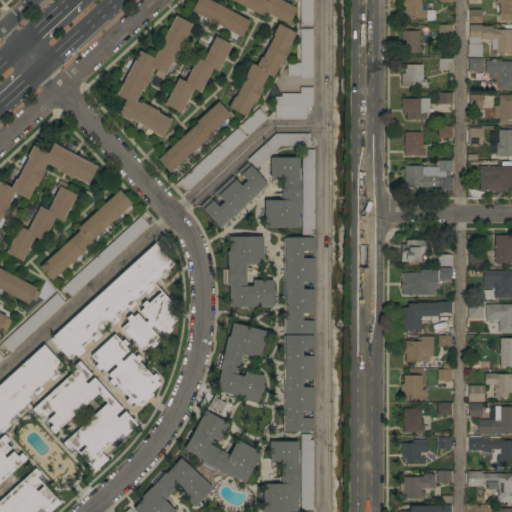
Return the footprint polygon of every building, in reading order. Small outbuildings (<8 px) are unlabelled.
[(207,0),(248,21),(240,37),(190,11),(195,0),(207,0)] [(230,0),(280,0),(296,8),(287,24),(263,12),(261,16),(230,0)] [(312,0),(312,26),(299,26),(299,0),(312,0)] [(420,0),(421,10),(430,10),(430,8),(434,8),(435,20),(425,21),(425,17),(402,18),(402,0),(420,0)] [(511,21),(498,21),(498,19),(497,19),(497,15),(498,15),(498,3),(495,3),(495,0),(511,0),(511,21)] [(468,23),(468,10),(481,10),(481,23),(468,23)] [(162,79),(153,74),(155,70),(152,68),(148,75),(150,76),(142,91),(140,90),(135,101),(140,104),(141,102),(157,111),(156,113),(170,120),(161,138),(149,132),(150,131),(128,119),(127,121),(116,115),(124,100),(115,95),(138,50),(152,58),(174,15),(190,24),(162,79)] [(277,24),(294,33),(287,48),(288,49),(280,64),(278,63),(271,77),(266,75),(260,86),(262,88),(254,104),(252,102),(244,117),(226,108),(232,96),(234,97),(245,75),(244,75),(250,63),(255,66),(259,57),(261,58),(272,36),(271,35),(277,24)] [(437,25),(452,25),(451,36),(437,36),(437,25)] [(511,29),(511,38),(511,54),(495,54),(495,49),(490,49),(491,40),(479,40),(479,44),(468,44),(468,25),(480,25),(480,26),(491,26),(491,29),(496,29),(511,29)] [(312,78),(299,78),(299,76),(286,76),(286,63),(299,63),(299,28),(312,28),(312,78)] [(418,46),(420,46),(420,54),(400,54),(400,31),(418,31),(418,46)] [(216,71),(211,69),(198,93),(192,89),(179,113),(163,105),(177,78),(183,82),(196,57),(201,60),(214,36),(230,45),(216,71)] [(481,57),(467,57),(467,44),(481,44),(481,57)] [(481,71),(467,71),(467,58),(481,58),(481,71)] [(451,71),(437,70),(437,59),(451,59),(451,71)] [(500,60),(500,61),(511,61),(511,90),(498,90),(498,81),(493,81),(493,73),(484,73),(484,60),(500,60)] [(400,73),(403,73),(403,64),(421,65),(421,79),(425,79),(425,86),(420,86),(400,85),(400,73)] [(274,118),(274,96),(280,96),(280,93),(299,93),(299,87),(312,87),(312,106),(305,106),(305,118),(274,118)] [(437,92),(451,93),(451,105),(437,104),(437,92)] [(481,108),(468,108),(468,95),(481,95),(481,108)] [(498,118),(493,118),(493,106),(498,106),(498,95),(511,95),(511,124),(503,124),(503,125),(500,125),(500,124),(498,124),(498,118)] [(428,98),(428,114),(427,114),(427,119),(425,119),(425,120),(419,120),(419,119),(405,119),(405,113),(401,113),(401,110),(400,110),(400,106),(401,106),(401,102),(400,102),(400,98),(428,98)] [(168,173),(156,159),(196,123),(195,121),(217,101),(229,115),(209,133),(210,135),(168,173)] [(257,108),(266,118),(248,134),(239,125),(257,108)] [(437,126),(451,126),(451,139),(437,139),(437,126)] [(186,190),(178,181),(237,127),(245,137),(186,190)] [(482,145),(468,145),(468,128),(482,128),(482,145)] [(511,157),(495,157),(495,143),(497,143),(497,130),(511,130),(511,129),(511,157)] [(403,156),(403,132),(421,132),(421,145),(424,145),(424,155),(403,156)] [(255,169),(246,159),(275,133),(309,133),(309,146),(279,146),(255,169)] [(96,167),(87,184),(73,177),(72,179),(56,171),(57,169),(45,163),(42,169),(44,170),(36,186),(34,185),(26,199),(13,193),(0,217),(0,183),(10,188),(14,179),(16,180),(27,158),(26,157),(32,146),(46,153),(51,143),(96,167)] [(301,149),(314,149),(313,229),(310,229),(310,235),(301,235),(301,149)] [(299,214),(297,214),(297,228),(263,228),(263,200),(279,200),(279,193),(281,193),(281,178),(269,179),(269,157),(297,157),(297,180),(299,180),(299,214)] [(451,160),(451,172),(437,172),(437,165),(434,165),(434,161),(437,161),(437,160),(451,160)] [(220,229),(199,206),(208,197),(217,206),(222,202),(214,193),(231,176),(240,185),(245,181),(236,171),(246,162),(266,184),(267,186),(220,229)] [(421,166),(421,176),(423,176),(423,167),(436,167),(436,176),(442,177),(442,189),(437,189),(437,187),(427,187),(427,189),(424,189),(424,187),(403,187),(403,166),(421,166)] [(511,166),(511,179),(510,179),(510,186),(507,186),(507,191),(487,191),(487,192),(484,192),(484,191),(478,191),(479,166),(511,166)] [(453,192),(443,192),(443,178),(453,178),(453,192)] [(61,221),(54,217),(41,241),(33,237),(21,261),(5,253),(18,226),(26,230),(38,206),(47,211),(58,188),(55,187),(59,180),(67,185),(65,189),(75,195),(61,221)] [(50,281),(38,268),(78,231),(76,229),(118,190),(130,204),(90,241),(92,242),(50,281)] [(140,216),(148,225),(71,296),(62,287),(140,216)] [(511,263),(499,263),(499,265),(496,265),(496,263),(494,263),(494,253),(493,253),(493,250),(494,250),(494,235),(511,235),(511,244),(511,263)] [(262,236),(262,265),(247,265),(247,272),(246,272),(246,286),(252,286),(252,280),(272,280),(272,307),(229,307),(229,284),(224,284),(224,269),(226,269),(226,251),(228,251),(227,237),(262,236)] [(283,238),(284,238),(284,237),(314,237),(313,251),(301,251),(301,258),(314,258),(314,282),(301,282),(301,289),(314,289),(314,313),(301,313),(301,320),(313,320),(313,334),(284,334),(284,333),(282,333),(283,238)] [(425,240),(425,253),(420,254),(420,261),(400,262),(400,244),(405,244),(405,240),(425,240)] [(154,243),(173,264),(167,270),(170,272),(162,279),(160,276),(150,285),(153,288),(146,295),(143,291),(133,301),(135,304),(128,311),(125,308),(116,316),(118,319),(111,326),(109,323),(98,333),(101,335),(93,342),(91,339),(81,348),(84,350),(76,357),(74,355),(68,360),(49,339),(154,243)] [(483,267),(467,267),(467,253),(483,253),(483,267)] [(436,255),(451,255),(451,266),(436,266),(436,255)] [(422,295),(422,296),(420,296),(420,295),(401,295),(401,288),(400,288),(400,280),(401,281),(401,273),(419,273),(419,270),(434,270),(434,271),(436,271),(436,267),(450,268),(450,280),(438,280),(438,282),(434,282),(434,288),(434,295),(422,295)] [(0,269),(36,288),(35,290),(40,292),(35,301),(30,299),(27,304),(0,289),(0,269)] [(511,270),(511,298),(493,298),(493,291),(494,291),(494,289),(492,289),(492,294),(481,294),(482,270),(511,270)] [(120,328),(127,321),(125,318),(129,314),(132,317),(136,313),(144,322),(146,320),(139,311),(143,307),(140,305),(145,300),(147,303),(159,292),(157,290),(160,287),(172,301),(170,302),(173,305),(168,311),(176,320),(169,327),(171,330),(167,334),(164,331),(160,335),(152,326),(149,328),(158,337),(154,341),(156,344),(152,348),(149,345),(141,352),(120,328)] [(56,293),(64,302),(10,352),(1,343),(56,293)] [(482,318),(466,318),(466,302),(482,301),(482,318)] [(452,302),(451,314),(440,313),(440,314),(438,314),(438,317),(431,317),(431,303),(437,303),(437,302),(452,302)] [(430,316),(420,316),(420,331),(398,331),(398,303),(430,303),(430,316)] [(511,304),(511,332),(497,332),(497,320),(484,320),(484,304),(511,304)] [(0,314),(11,320),(3,336),(0,334),(0,314)] [(265,331),(258,358),(243,355),(241,361),(239,361),(236,375),(243,377),(244,371),(263,376),(257,402),(256,401),(255,403),(244,400),(244,399),(215,391),(220,370),(218,369),(218,368),(216,368),(220,353),(222,354),(226,336),(228,337),(231,323),(265,331)] [(113,334),(120,342),(123,339),(127,344),(124,346),(128,350),(119,359),(121,361),(130,353),(134,357),(137,354),(141,359),(138,361),(151,376),(154,373),(158,378),(155,380),(159,384),(150,393),(152,395),(139,407),(137,405),(135,406),(132,402),(129,405),(124,400),(127,397),(114,383),(112,386),(107,381),(110,379),(107,375),(116,366),(113,364),(104,372),(101,368),(98,371),(94,366),(96,364),(89,356),(113,334)] [(282,336),(284,336),(284,335),(313,335),(313,349),(301,348),(301,356),(313,356),(313,380),(301,380),(301,387),(313,387),(313,411),(301,411),(301,418),(313,418),(313,432),(284,431),(282,431),(282,336)] [(436,335),(450,335),(450,347),(436,347),(436,335)] [(432,357),(427,357),(427,363),(421,363),(421,362),(405,362),(404,353),(402,353),(402,341),(408,341),(408,342),(419,342),(419,336),(431,336),(432,357)] [(499,356),(498,356),(498,353),(499,353),(499,338),(511,338),(511,367),(504,367),(504,368),(501,368),(501,366),(498,366),(499,356)] [(0,383),(43,345),(62,366),(56,371),(59,374),(51,381),(49,378),(39,387),(42,389),(35,396),(32,393),(27,397),(30,400),(26,403),(30,407),(18,417),(15,414),(9,419),(13,423),(1,434),(0,433),(0,383)] [(75,369),(72,366),(78,361),(91,375),(84,381),(86,384),(93,377),(121,409),(114,415),(116,418),(123,411),(136,425),(124,437),(121,433),(100,452),(106,460),(94,471),(71,446),(67,449),(62,443),(105,403),(97,394),(53,434),(48,428),(51,425),(47,419),(54,413),(52,410),(44,417),(40,412),(36,415),(31,409),(75,369)] [(450,381),(436,381),(436,369),(450,369),(450,381)] [(489,374),(495,374),(509,374),(511,374),(511,393),(506,393),(506,398),(493,398),(493,393),(492,393),(492,389),(493,389),(493,385),(489,385),(489,374)] [(421,375),(421,390),(424,390),(424,397),(419,397),(419,396),(409,396),(409,397),(399,397),(399,384),(402,384),(402,375),(421,375)] [(483,386),(483,402),(467,402),(467,386),(483,386)] [(436,415),(436,402),(450,402),(450,415),(436,415)] [(467,416),(467,404),(480,404),(480,416),(467,416)] [(511,433),(493,434),(493,435),(484,435),(484,434),(477,434),(477,420),(493,420),(493,406),(499,406),(499,407),(511,407),(511,433)] [(402,432),(402,409),(420,409),(420,425),(423,425),(423,432),(402,432)] [(260,453),(243,483),(231,476),(230,478),(214,469),(213,471),(200,464),(201,462),(200,461),(201,460),(182,449),(204,411),(227,424),(217,441),(212,438),(209,444),(227,455),(235,440),(260,453)] [(0,511),(0,436),(3,434),(9,440),(5,444),(10,449),(3,455),(5,458),(12,451),(16,457),(20,453),(26,459),(0,482),(0,499),(34,468),(39,474),(36,477),(59,503),(49,511),(43,511),(40,507),(34,511),(0,511)] [(300,434),(309,434),(309,440),(312,440),(312,509),(299,508),(300,434)] [(450,437),(450,449),(436,449),(436,437),(450,437)] [(467,451),(467,437),(480,437),(480,438),(489,438),(489,440),(500,440),(500,441),(511,441),(511,467),(499,467),(499,464),(496,464),(496,454),(498,454),(498,452),(500,452),(500,449),(496,449),(496,450),(491,450),(491,449),(490,449),(489,453),(479,451),(480,450),(467,451)] [(426,440),(426,453),(419,453),(419,457),(424,457),(424,464),(415,465),(415,464),(404,464),(404,457),(400,457),(400,454),(399,454),(399,451),(400,451),(400,447),(399,447),(399,443),(411,443),(411,440),(426,440)] [(298,498),(296,498),(296,511),(262,511),(262,484),(278,484),(278,477),(280,476),(280,462),(268,462),(268,442),(296,441),(296,463),(298,463),(298,498)] [(141,499),(140,498),(152,485),(151,483),(161,472),(162,474),(163,473),(164,474),(179,458),(211,488),(193,508),(179,494),(183,490),(178,485),(168,495),(169,496),(164,502),(174,511),(124,511),(129,508),(132,511),(135,511),(132,509),(141,499)] [(436,471),(450,471),(450,483),(436,483),(436,471)] [(466,486),(466,471),(480,471),(480,474),(511,474),(511,484),(511,502),(495,502),(495,496),(497,496),(497,490),(486,490),(486,483),(480,483),(480,486),(466,486)] [(419,477),(419,476),(422,476),(422,474),(433,474),(433,488),(420,488),(420,491),(424,491),(424,499),(418,499),(418,498),(402,498),(402,494),(400,494),(400,491),(398,491),(398,483),(402,483),(402,477),(419,477)]
